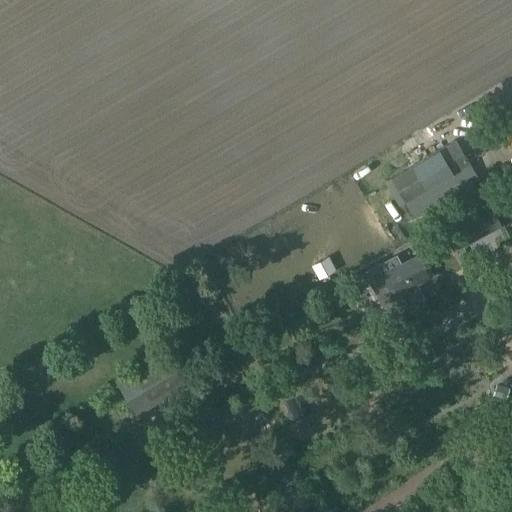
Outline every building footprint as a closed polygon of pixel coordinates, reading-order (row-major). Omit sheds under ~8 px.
[(405,200),(468,163),(454,139),(391,177),(405,200)] [(466,177),(482,170),(477,160),(461,167),(466,177)] [(471,214),(442,230),(453,252),(483,235),(471,214)] [(410,284),(427,276),(416,256),(382,274),(395,299),(413,290),(410,284)] [(106,369),(119,365),(109,336),(96,340),(106,369)] [(471,348),(462,348),(462,336),(444,337),(444,367),(471,367),(471,348)] [(119,423),(183,385),(162,351),(77,402),(90,425),(113,412),(119,423)] [(73,358),(61,363),(75,395),(87,390),(73,358)] [(425,419),(437,411),(421,386),(409,393),(425,419)] [(330,389),(314,393),(321,424),(337,420),(330,389)] [(14,395),(26,430),(37,427),(26,391),(14,395)] [(107,419),(81,433),(86,443),(112,429),(107,419)] [(311,450),(317,460),(334,449),(328,440),(311,450)] [(196,468),(182,472),(191,499),(204,495),(196,468)] [(337,499),(365,483),(358,471),(330,487),(337,499)] [(133,507),(134,511),(152,511),(149,502),(133,507)]
